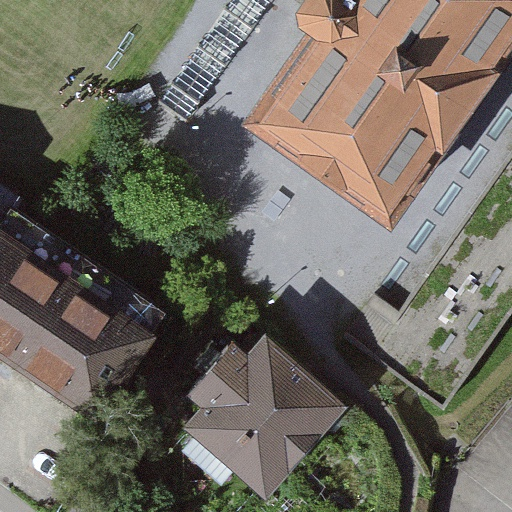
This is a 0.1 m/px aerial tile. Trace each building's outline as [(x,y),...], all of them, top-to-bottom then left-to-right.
[(234,0),(163,103),(185,118),(267,0),(234,0)] [(500,49),(511,30),(511,0),(288,0),(318,20),(253,113),(390,207),(500,49)] [(383,332),(511,147),(511,30),(500,49),(511,57),(511,92),(357,315),(341,338),(366,356),(383,332)] [(511,147),(383,332),(366,356),(444,410),(511,312),(511,147)] [(0,309),(129,357),(169,246),(0,183),(0,309)] [(336,404),(264,345),(239,376),(216,357),(189,391),(209,407),(186,434),(263,495),(336,404)]
